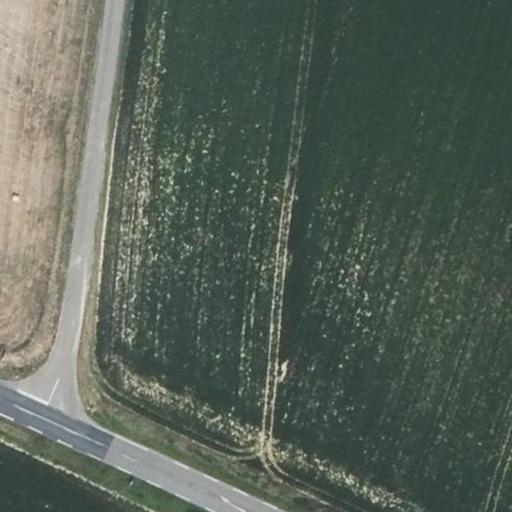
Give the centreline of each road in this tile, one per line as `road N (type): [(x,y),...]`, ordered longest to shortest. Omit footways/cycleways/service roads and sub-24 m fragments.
road 1 (residential): [(41,417),(61,372),(117,0)]
road 2 (secondary): [(41,417),(246,511)]
